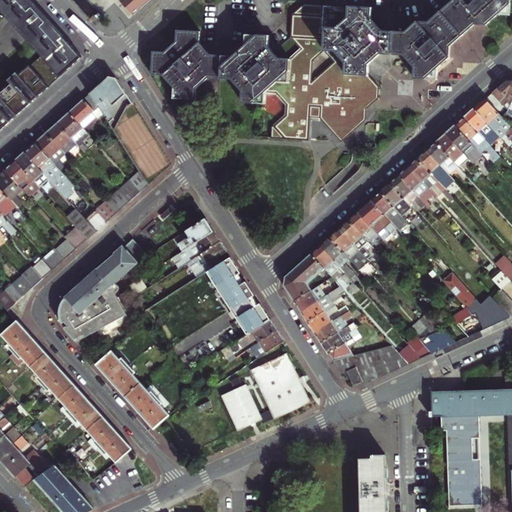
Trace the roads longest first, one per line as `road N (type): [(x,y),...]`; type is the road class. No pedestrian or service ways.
road 1 (residential): [(183,485),(48,332),(39,309),(49,289),(193,167)]
road 2 (residential): [(261,277),(508,57)]
road 3 (residential): [(261,277),(345,409)]
road 4 (residential): [(0,154),(113,53)]
road 5 (residential): [(113,53),(193,167)]
road 6 (residential): [(193,167),(261,277)]
road 7 (residential): [(400,384),(406,511)]
road 8 (residential): [(400,384),(511,333)]
road 9 (residential): [(236,461),(345,409)]
